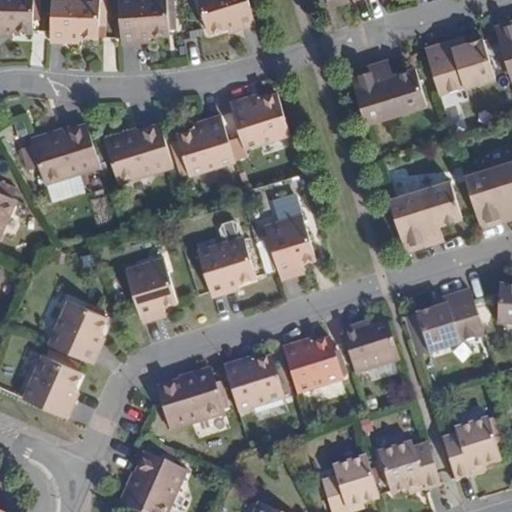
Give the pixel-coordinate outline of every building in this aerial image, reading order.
[(0,0),(0,34),(0,35),(1,30),(15,31),(31,31),(30,0),(0,0)] [(79,37),(98,38),(98,0),(52,0),(51,32),(51,43),(66,43),(67,36),(79,37)] [(151,36),(169,34),(166,0),(119,0),(122,38),(122,43),(138,42),(137,37),(151,36)] [(241,28),(256,24),(248,0),(199,0),(207,27),(209,33),(227,28),(240,23),(241,28)] [(511,20),(495,26),(511,80),(511,20)] [(228,33),(241,28),(240,23),(227,28),(228,33)] [(455,47),(466,43),(464,36),(453,40),(455,47)] [(453,40),(425,48),(440,95),(496,78),(482,38),(466,43),(455,47),(453,40)] [(380,80),(391,78),(386,62),(374,65),(380,80)] [(374,65),(350,73),(366,125),(425,107),(413,71),(391,78),(380,80),(374,65)] [(244,148),(291,134),(278,94),(259,100),(247,104),(246,99),(231,103),(234,116),(244,148)] [(247,104),(259,100),(257,95),(246,99),(247,104)] [(189,174),(236,162),(223,119),(222,116),(207,120),(208,125),(193,130),(175,135),(189,174)] [(208,125),(207,120),(192,125),(193,130),(208,125)] [(45,186),(101,167),(95,148),(87,124),(63,132),(64,135),(33,144),(45,186)] [(117,185),(174,167),(165,139),(161,124),(137,131),(138,134),(106,145),(117,185)] [(31,136),(33,144),(64,135),(63,132),(61,127),(31,136)] [(104,139),(106,145),(138,134),(137,131),(137,129),(134,129),(104,139)] [(511,162),(465,176),(482,229),(506,221),(501,205),(511,202),(511,162)] [(448,182),(390,200),(406,254),(431,245),(427,229),(437,227),(459,219),(448,182)] [(0,235),(16,200),(0,192),(0,235)] [(511,219),(511,202),(501,205),(506,221),(511,219)] [(302,263),(315,259),(303,215),(265,227),(279,270),(281,275),(303,268),(302,263)] [(442,242),(437,227),(427,229),(431,245),(442,242)] [(237,283),(254,278),(241,234),(197,249),(211,292),(213,296),(228,292),(226,287),(237,283)] [(163,307),(177,302),(163,259),(126,269),(139,307),(142,318),(165,311),(163,307)] [(239,288),(237,283),(226,287),(228,292),(239,288)] [(500,325),(511,326),(511,288),(502,288),(500,325)] [(428,353),(485,336),(471,290),(430,303),(432,309),(405,317),(417,355),(428,352),(428,353)] [(50,344),(87,361),(93,363),(100,349),(95,347),(100,336),(108,317),(68,300),(50,344)] [(344,335),(358,378),(402,365),(388,322),(371,328),(359,331),(358,326),(343,330),(344,335)] [(369,322),(358,326),(359,331),(371,328),(369,322)] [(95,347),(100,349),(104,336),(100,336),(95,347)] [(286,353),(298,393),(342,380),(329,340),(312,345),(300,348),(299,344),(284,348),(286,353)] [(310,340),(299,344),(300,348),(312,345),(310,340)] [(24,399),(67,418),(74,403),(69,402),(74,389),(82,373),(42,356),(24,399)] [(227,370),(239,412),(284,398),(271,358),(254,363),(242,367),(240,362),(225,366),(227,370)] [(183,384),(213,375),(210,369),(180,379),(182,380),(183,384)] [(158,388),(166,417),(170,431),(225,414),(213,375),(183,384),(182,380),(158,388)] [(69,402),(74,403),(79,392),(74,389),(69,402)] [(444,441),(457,483),(472,478),(469,471),(485,467),(501,463),(489,423),(456,432),(458,438),(444,441)] [(428,492),(443,488),(430,446),(414,450),(412,446),(380,454),(392,497),(409,492),(426,486),(428,492)] [(125,506),(136,511),(167,511),(185,471),(146,453),(135,478),(138,478),(125,506)] [(361,504),(380,499),(368,459),(334,468),(336,478),(321,482),(330,511),(347,511),(347,509),(361,504)] [(487,474),(485,467),(469,471),(472,478),(487,474)] [(426,486),(409,492),(411,497),(428,492),(426,486)]
